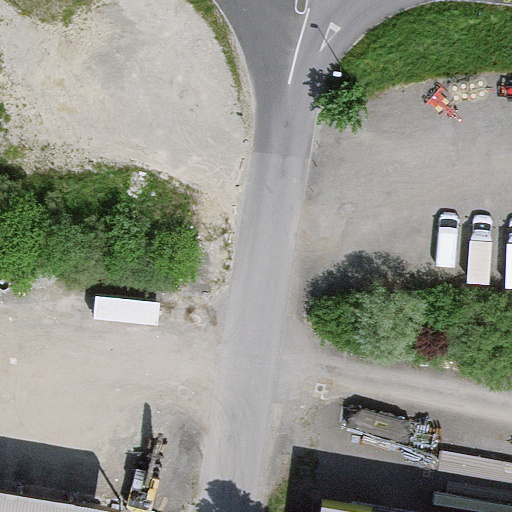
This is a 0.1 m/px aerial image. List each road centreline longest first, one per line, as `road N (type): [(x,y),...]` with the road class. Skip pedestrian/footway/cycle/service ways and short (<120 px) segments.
road 1 (residential): [(304,0),(233,511)]
road 2 (unknown): [(254,361),(511,409)]
road 3 (unknown): [(284,144),(511,180)]
